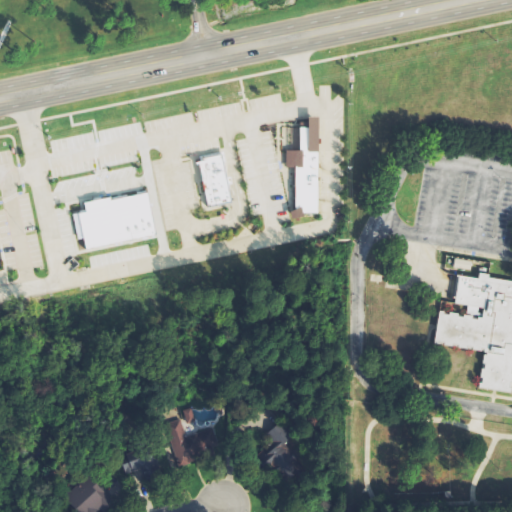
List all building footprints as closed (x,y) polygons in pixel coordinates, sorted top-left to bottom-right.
[(319,212),(318,118),(309,118),(309,128),(297,128),(297,139),(299,139),(299,150),(286,150),(287,168),(295,168),(296,212),(319,212)] [(208,208),(232,204),(223,156),(199,160),(208,208)] [(156,236),(149,193),(85,204),(86,212),(73,214),(78,240),(84,239),(86,249),(156,236)] [(471,271),(473,262),(455,259),(454,269),(471,271)] [(511,277),(470,270),(469,276),(449,273),(444,304),(462,307),(460,315),(432,311),(426,345),(476,353),(471,386),(493,390),(508,392),(511,369),(511,277)] [(218,448),(213,430),(187,438),(181,418),(166,423),(178,468),(202,461),(200,453),(218,448)] [(274,474),(282,471),(288,483),(305,476),(284,426),(258,437),(274,474)] [(140,470),(136,451),(121,454),(124,474),(140,470)] [(101,511),(113,505),(95,476),(66,494),(76,511),(101,511)]
